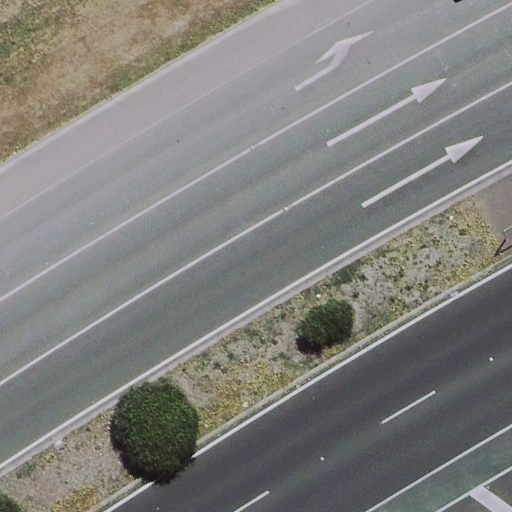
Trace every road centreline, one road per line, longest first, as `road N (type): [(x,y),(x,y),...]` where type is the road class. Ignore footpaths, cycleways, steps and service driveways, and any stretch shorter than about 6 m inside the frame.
road 1 (secondary): [(0,344),(211,210),(511,45)]
road 2 (secondary): [(511,346),(388,414),(245,511)]
